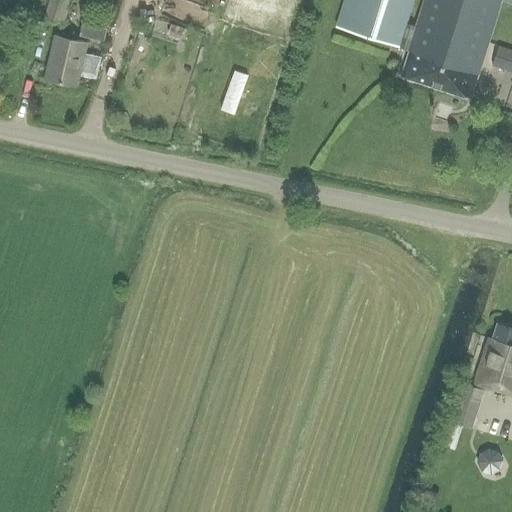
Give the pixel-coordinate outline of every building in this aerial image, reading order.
[(50,0),(45,19),(64,25),(71,0),(50,0)] [(511,0),(425,0),(417,27),(406,24),(414,0),(346,0),(338,27),(410,51),(402,76),(470,98),(502,1),(511,4),(511,0)] [(158,32),(186,40),(190,26),(162,18),(158,32)] [(104,41),(107,29),(82,24),(80,36),(104,41)] [(77,87),(87,44),(55,36),(45,80),(77,87)] [(511,50),(499,46),(492,66),(511,73),(511,50)] [(488,337),(473,385),(511,397),(511,328),(497,324),(492,338),(488,337)] [(463,383),(459,395),(481,402),(485,390),(463,383)] [(454,411),(450,422),(473,429),(476,418),(454,411)] [(498,453),(489,450),(482,453),(478,462),(482,471),(492,473),(500,470),(502,461),(498,453)] [(427,490),(420,511),(431,511),(438,494),(427,490)]
